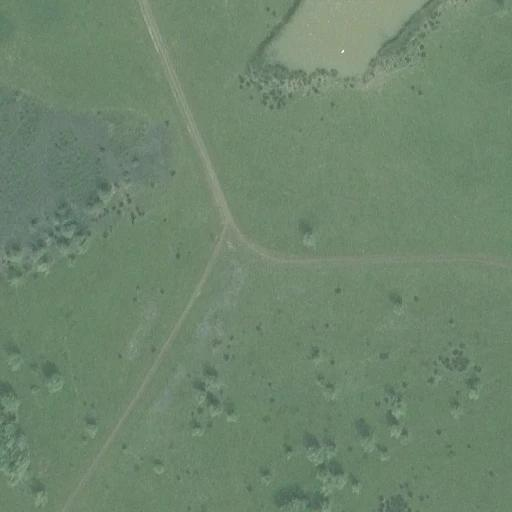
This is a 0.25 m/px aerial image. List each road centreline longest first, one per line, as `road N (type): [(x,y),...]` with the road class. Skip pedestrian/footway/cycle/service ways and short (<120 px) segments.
road 1 (track): [(226,234),(70,511)]
road 2 (track): [(511,274),(471,264),(270,271),(226,234)]
